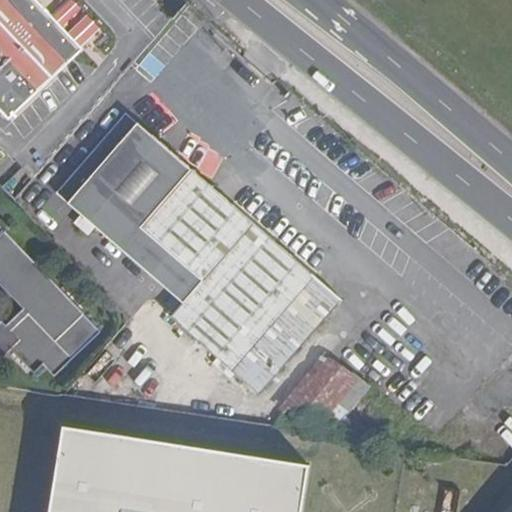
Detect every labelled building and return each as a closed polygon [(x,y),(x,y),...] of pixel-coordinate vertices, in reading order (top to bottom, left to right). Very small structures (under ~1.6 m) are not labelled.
[(30,0),(0,0),(0,115),(2,118),(76,48),(40,10),(30,0)] [(55,198),(66,208),(135,128),(123,119),(55,198)] [(112,248),(131,225),(181,167),(135,128),(85,186),(66,208),(111,249),(112,248)] [(189,133),(176,155),(197,167),(210,144),(189,133)] [(267,240),(181,167),(131,225),(112,248),(111,249),(171,305),(160,317),(183,336),(267,240)] [(17,169),(1,189),(12,200),(29,179),(17,169)] [(0,354),(7,348),(29,372),(37,364),(49,376),(95,332),(0,229),(0,354)] [(309,275),(267,240),(183,336),(226,372),(309,275)] [(309,275),(226,372),(258,399),(341,302),(309,275)] [(288,399),(337,429),(367,381),(317,351),(288,399)] [(295,511),(303,463),(54,420),(40,511),(295,511)]
